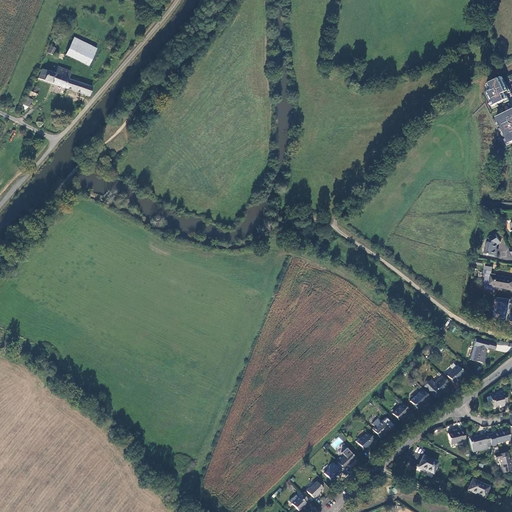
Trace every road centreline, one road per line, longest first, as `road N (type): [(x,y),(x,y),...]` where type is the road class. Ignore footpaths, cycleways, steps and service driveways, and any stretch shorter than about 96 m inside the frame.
road 1 (track): [(511,62),(444,103),(329,224)]
road 2 (unclassified): [(332,511),(453,407)]
